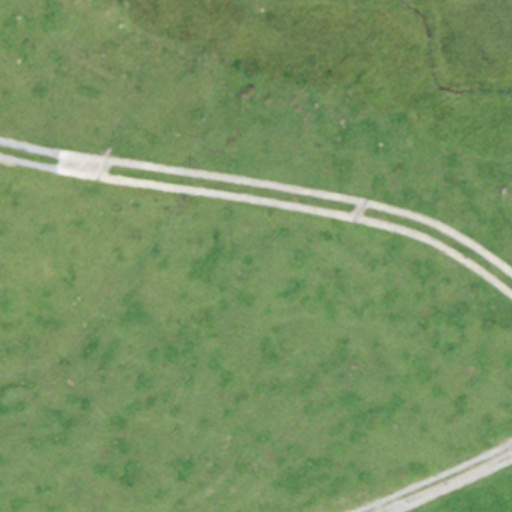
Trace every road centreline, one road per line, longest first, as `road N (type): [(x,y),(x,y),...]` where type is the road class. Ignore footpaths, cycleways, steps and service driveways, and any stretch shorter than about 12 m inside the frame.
road 1 (track): [(0,148),(376,211),(455,244),(511,287)]
road 2 (track): [(373,511),(511,453)]
